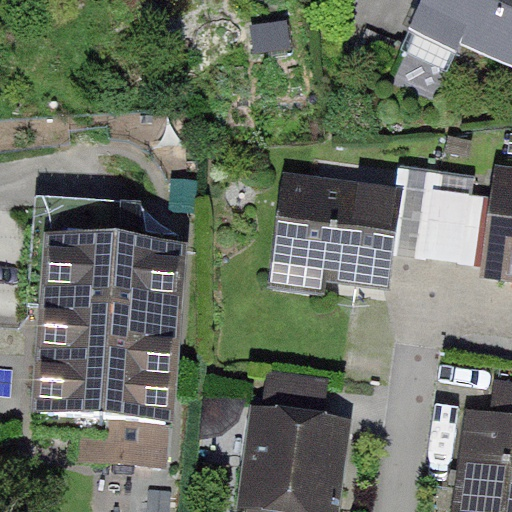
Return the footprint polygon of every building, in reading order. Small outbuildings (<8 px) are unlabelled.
[(511,0),(434,0),(424,23),(511,62),(511,0)] [(252,26),(254,38),(283,33),(282,22),(252,26)] [(440,178),(414,175),(412,195),(438,198),(440,178)] [(493,275),(511,277),(511,180),(507,180),(493,275)] [(281,271),(384,285),(395,202),(293,187),(281,271)] [(166,460),(180,252),(143,250),(143,256),(58,248),(43,434),(84,438),(84,454),(93,463),(156,469),(166,460)] [(325,511),(326,511),(331,511),(334,511),(345,432),(323,429),(329,388),(270,381),(265,421),(261,420),(250,500),(256,501),(254,511),(325,511)] [(511,511),(511,424),(474,419),(460,511),(511,511)]
